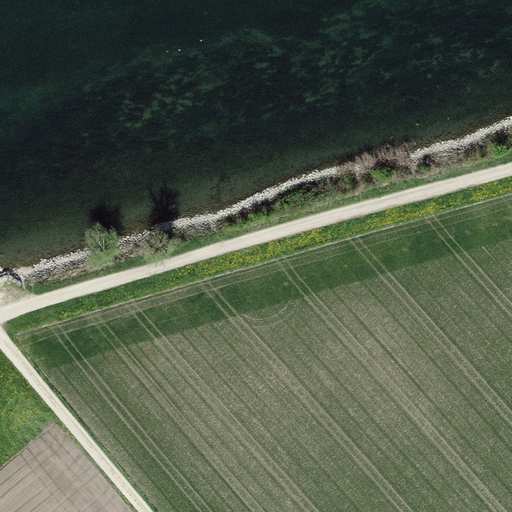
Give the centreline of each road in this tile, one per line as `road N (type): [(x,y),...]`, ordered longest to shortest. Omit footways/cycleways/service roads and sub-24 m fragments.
road 1 (track): [(511,169),(0,315)]
road 2 (track): [(145,511),(0,340)]
